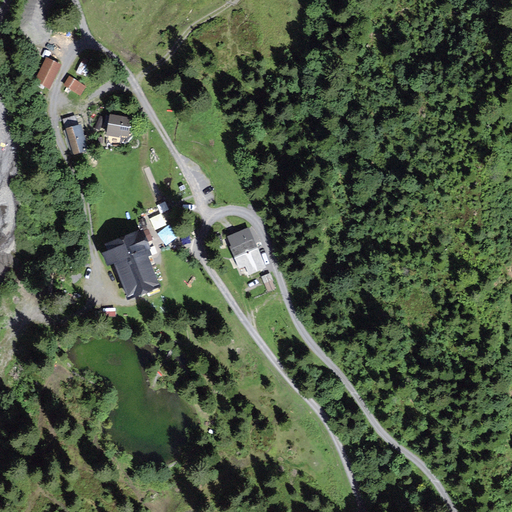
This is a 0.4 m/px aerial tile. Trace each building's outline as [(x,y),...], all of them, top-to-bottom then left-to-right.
[(61,64),(46,57),(34,80),(49,88),(61,64)] [(86,87),(69,76),(63,85),(81,96),(86,87)] [(132,118),(110,114),(106,135),(128,139),(132,118)] [(81,123),(66,128),(74,154),(89,149),(81,123)] [(140,233),(106,247),(108,253),(102,255),(107,269),(113,267),(128,303),(162,290),(140,233)] [(253,233),(228,244),(238,269),(246,266),(250,275),(267,268),(253,233)] [(272,271),(264,275),(271,290),(279,286),(272,271)]
